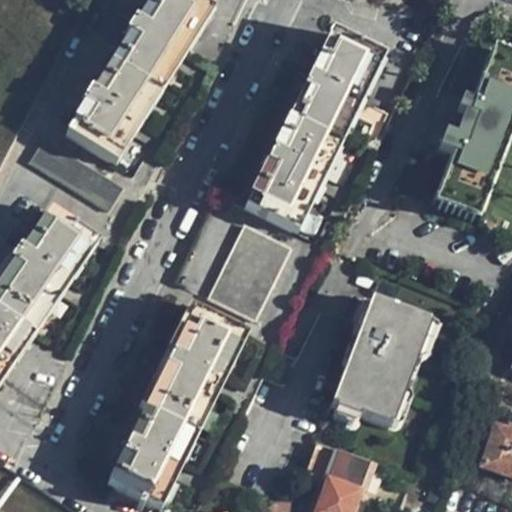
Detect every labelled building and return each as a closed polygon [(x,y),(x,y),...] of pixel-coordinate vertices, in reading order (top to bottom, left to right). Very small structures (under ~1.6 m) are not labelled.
[(111,165),(209,13),(188,0),(153,0),(137,24),(99,0),(81,28),(119,53),(91,95),(88,94),(79,108),(82,110),(65,137),(111,165)] [(290,231),(379,58),(333,35),(242,207),(290,231)] [(511,59),(476,45),(455,97),(458,98),(438,148),(452,153),(429,208),(476,228),(511,139),(511,59)] [(458,98),(455,97),(440,91),(421,140),(438,148),(458,98)] [(122,191),(44,142),(32,165),(110,213),(122,191)] [(0,370),(89,242),(47,212),(20,251),(15,249),(6,262),(10,264),(0,278),(0,370)] [(254,319),(289,248),(243,226),(207,297),(254,319)] [(368,289),(350,336),(392,352),(400,330),(391,326),(400,301),(368,289)] [(154,506),(241,330),(194,307),(105,482),(154,506)] [(511,436),(496,430),(483,467),(511,478),(511,436)] [(302,472),(323,480),(325,481),(312,511),(348,511),(367,464),(365,463),(313,443),(302,472)] [(452,482),(462,486),(469,463),(459,459),(452,482)] [(291,511),(290,504),(260,503),(236,509),(236,511),(291,511)]
